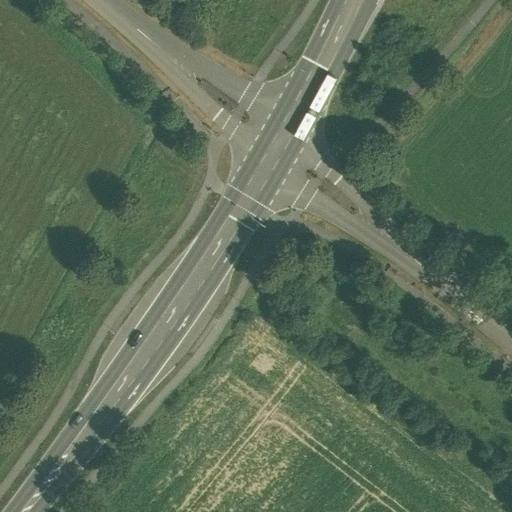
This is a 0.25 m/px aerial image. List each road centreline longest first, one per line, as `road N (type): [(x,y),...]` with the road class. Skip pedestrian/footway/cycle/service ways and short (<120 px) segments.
road 1 (primary): [(23,511),(149,345),(277,146)]
road 2 (tertiary): [(511,340),(277,146)]
road 3 (tertiary): [(277,146),(105,0)]
road 4 (primary): [(277,146),(357,0)]
